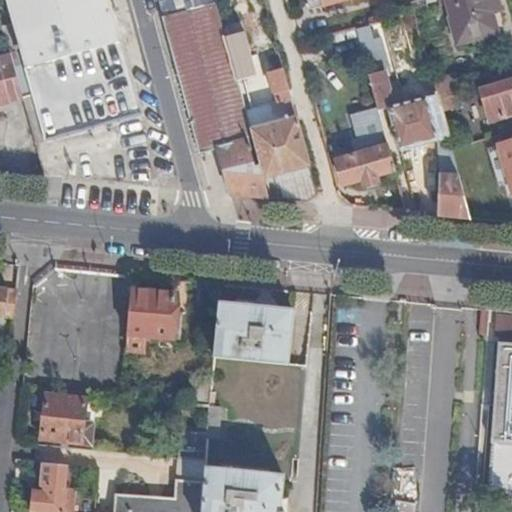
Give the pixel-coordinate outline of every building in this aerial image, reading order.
[(142,115),(110,0),(0,0),(0,14),(12,57),(23,98),(33,96),(46,143),(142,115)] [(253,140),(248,119),(237,82),(225,38),(215,0),(157,0),(199,154),(218,149),(249,141),(253,140)] [(316,2),(318,8),(349,0),(307,0),(309,4),(316,2)] [(497,2),(496,0),(449,0),(454,16),(450,18),(457,45),(497,34),(490,5),(497,2)] [(427,12),(424,1),(411,5),(414,14),(414,16),(427,12)] [(311,11),(318,8),(316,2),(309,4),(311,11)] [(414,14),(411,5),(390,10),(392,20),(414,14)] [(356,29),(363,55),(368,74),(389,68),(381,39),(373,41),(370,26),(356,29)] [(356,29),(332,36),(339,61),(363,55),(356,29)] [(225,38),(237,82),(257,77),(245,33),(225,38)] [(7,103),(23,98),(12,57),(0,60),(0,112),(3,111),(6,108),(7,103)] [(317,195),(284,70),(269,75),(274,93),(276,93),(278,101),(283,99),(289,120),(257,130),(254,118),(248,119),(253,140),(258,160),(268,200),(307,204),(317,195)] [(400,153),(436,143),(447,141),(437,102),(435,97),(394,108),(388,92),(391,91),(387,74),(369,78),(378,109),(378,112),(388,109),(400,153)] [(511,115),(511,79),(479,90),(489,123),(511,115)] [(437,102),(463,94),(460,80),(433,87),(435,97),(437,102)] [(23,98),(37,146),(46,143),(33,96),(23,98)] [(395,171),(378,112),(378,109),(352,116),(359,140),(353,142),(356,156),(335,162),(341,186),(362,181),(364,188),(379,184),(377,177),(395,171)] [(231,196),(268,200),(258,160),(254,161),(249,141),(218,149),(231,196)] [(450,151),(447,141),(436,143),(438,158),(439,186),(437,217),(468,219),(450,151)] [(511,142),(497,147),(509,185),(511,195),(511,194),(511,142)] [(509,185),(497,147),(488,150),(498,188),(509,185)] [(0,318),(14,320),(17,290),(0,287),(0,318)] [(177,294),(132,290),(127,352),(145,354),(146,337),(172,339),(177,294)] [(294,312),(218,304),(214,356),(288,364),(294,312)] [(511,344),(500,344),(490,490),(511,491),(511,344)] [(193,376),(191,406),(194,406),(209,408),(209,406),(211,378),(193,376)] [(88,399),(45,395),(41,440),(89,445),(93,442),(94,426),(92,424),(86,423),(88,399)] [(181,431),(179,458),(206,460),(207,438),(209,408),(194,406),(191,432),(181,431)] [(209,408),(207,438),(219,439),(221,408),(209,406),(209,408)] [(206,460),(179,458),(175,498),(162,497),(161,506),(149,505),(149,496),(116,494),(114,511),(201,511),(205,469),(206,460)] [(282,476),(205,469),(201,511),(279,511),(282,476)] [(33,492),(32,511),(34,511),(71,511),(72,510),(65,510),(65,505),(72,506),(74,506),(75,491),(66,490),(66,489),(45,486),(44,493),(33,492)] [(161,506),(162,497),(149,496),(149,505),(161,506)]
